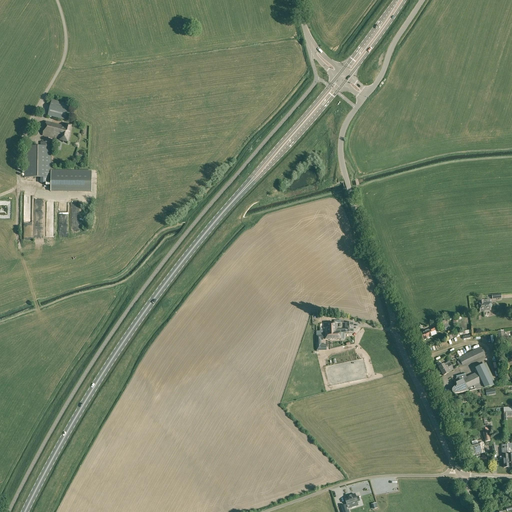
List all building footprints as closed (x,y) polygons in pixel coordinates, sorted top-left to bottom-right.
[(48,116),(65,120),(69,104),(52,100),(48,116)] [(60,140),(67,142),(72,126),(66,124),(65,126),(46,122),(43,135),(60,140)] [(51,192),(92,193),(92,171),(51,170),(51,171),(51,142),(41,142),(40,146),(24,146),(24,178),(51,178),(51,192)] [(479,301),(480,312),(490,310),(490,303),(490,299),(483,300),(479,301)] [(444,325),(445,328),(449,326),(447,320),(439,323),(440,326),(444,325)] [(325,324),(325,340),(341,339),(340,333),(353,332),(353,323),(345,323),(345,329),(337,330),(337,323),(325,324)] [(423,339),(423,340),(431,337),(429,333),(435,331),(434,328),(425,332),(421,334),(422,337),(421,337),(422,340),(423,339)] [(323,341),(323,338),(317,338),(317,352),(326,352),(326,348),(320,348),(320,341),(323,341)] [(458,364),(459,367),(462,365),(462,366),(484,355),(484,354),(485,354),(482,348),(481,348),(480,347),(458,358),(461,363),(458,364)] [(434,360),(430,362),(433,366),(441,360),(437,355),(433,358),(434,360)] [(438,367),(443,376),(448,373),(453,370),(449,362),(444,365),(444,364),(438,367)] [(454,394),(455,394),(456,394),(468,391),(494,386),(483,364),(475,368),(477,373),(466,378),(465,375),(465,374),(457,376),(458,380),(457,380),(455,381),(456,383),(456,384),(456,385),(456,386),(456,387),(455,388),(454,388),(453,389),(452,390),(452,391),(452,392),(452,393),(453,394),(454,394)] [(503,408),(504,421),(507,420),(507,417),(507,416),(511,415),(511,405),(511,407),(503,408)] [(482,429),(485,442),(490,441),(489,435),(490,435),(488,426),(487,421),(487,418),(483,419),(485,426),(482,427),(482,429)] [(476,455),(477,457),(480,456),(479,454),(482,453),(484,452),(482,446),(484,445),(484,443),(479,444),(478,444),(477,440),(471,442),(472,446),(470,446),(471,452),(470,453),(471,456),(472,456),(473,456),(476,455)] [(506,500),(507,500),(507,501),(507,502),(508,503),(509,503),(510,503),(510,502),(511,502),(511,501),(511,500),(510,499),(509,499),(508,499),(508,497),(510,496),(509,493),(507,493),(503,494),(504,500),(506,499),(506,500)] [(344,499),(346,505),(360,501),(358,497),(356,498),(355,494),(348,497),(348,498),(344,499)]
